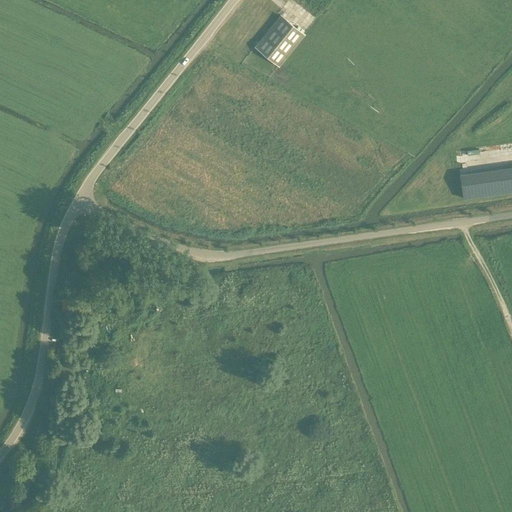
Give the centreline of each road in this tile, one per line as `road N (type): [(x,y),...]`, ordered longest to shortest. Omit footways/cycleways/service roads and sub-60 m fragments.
road 1 (unclassified): [(82,194),(176,250),(250,254),(511,216)]
road 2 (unclassified): [(0,459),(34,398),(55,256),(82,194)]
road 3 (unclassified): [(82,194),(237,0)]
